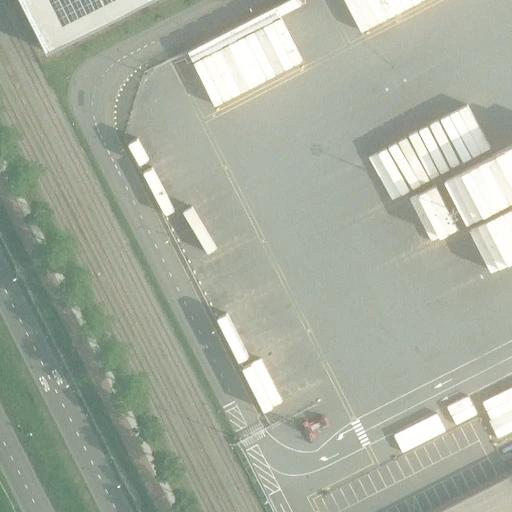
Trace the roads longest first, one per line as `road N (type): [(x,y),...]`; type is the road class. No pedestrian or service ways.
road 1 (unclassified): [(250,432),(100,132),(100,95),(114,68),(247,0)]
road 2 (unknown): [(462,0),(275,102),(277,122),(412,403)]
road 3 (tertiary): [(117,511),(0,279)]
